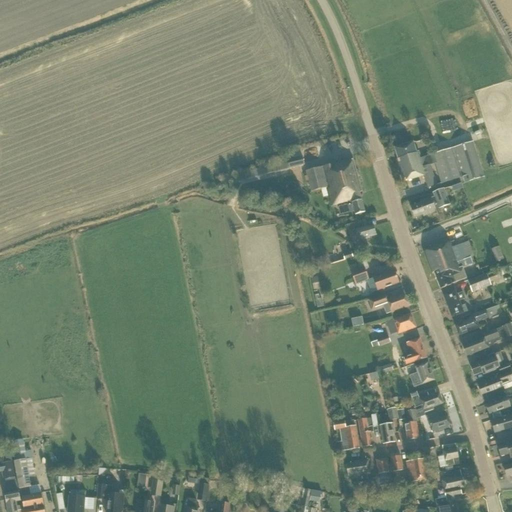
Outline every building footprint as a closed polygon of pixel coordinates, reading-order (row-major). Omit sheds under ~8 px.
[(397,164),(403,182),(423,175),(427,188),(436,185),(430,165),(435,164),(441,184),(463,177),(465,183),(484,177),(473,142),(420,158),(418,151),(416,152),(413,142),(394,148),(398,159),(396,159),(397,164)] [(287,160),(289,169),(305,165),(303,156),(287,160)] [(350,212),(354,211),(355,215),(365,213),(359,192),(362,192),(353,159),(306,171),(311,192),(327,188),(332,206),(347,202),(350,212)] [(411,207),(414,217),(423,215),(423,216),(435,212),(434,210),(438,208),(439,209),(449,205),(443,189),(433,193),(434,197),(430,198),(430,197),(420,201),(421,203),(411,207)] [(376,235),(373,225),(366,228),(364,220),(346,225),(350,238),(355,236),(357,242),(368,239),(368,238),(376,235)] [(423,252),(432,273),(434,272),(440,289),(451,285),(451,284),(466,278),(462,267),(472,263),(470,257),(466,259),(461,245),(452,248),(450,242),(423,252)] [(345,260),(353,258),(351,252),(343,254),(345,260)] [(351,272),(355,285),(369,280),(364,267),(351,272)] [(510,276),(511,275),(508,270),(490,277),(492,283),(510,276)] [(390,286),(398,283),(394,272),(387,274),(386,273),(373,278),(378,292),(391,287),(390,286)] [(468,281),(472,293),(491,286),(486,274),(468,281)] [(462,292),(461,292),(462,293),(456,295),(455,291),(443,296),(451,317),(459,314),(460,319),(469,316),(465,305),(461,306),(459,301),(464,299),(462,292)] [(372,310),(383,306),(386,315),(408,307),(404,294),(389,300),(387,294),(368,301),(372,310)] [(467,334),(479,330),(476,322),(498,314),(495,307),(465,319),(466,321),(454,325),(459,336),(467,333),(467,334)] [(393,320),(398,334),(416,328),(410,313),(393,320)] [(511,328),(510,324),(502,327),(506,338),(511,336),(511,328)] [(462,345),(466,356),(475,353),(476,355),(489,350),(486,342),(499,338),(496,329),(483,334),(483,335),(472,339),(473,341),(462,345)] [(377,340),(379,346),(390,342),(388,336),(377,340)] [(404,358),(407,365),(426,358),(420,338),(407,343),(411,355),(404,358)] [(498,369),(500,374),(511,370),(508,363),(499,367),(494,354),(480,360),(480,362),(470,366),(474,376),(482,373),(483,375),(498,369)] [(417,373),(410,376),(413,383),(420,381),(421,385),(434,380),(428,362),(415,367),(417,373)] [(379,368),(381,375),(393,371),(391,364),(379,368)] [(486,394),(489,403),(504,397),(506,396),(503,388),(502,386),(511,381),(511,372),(511,370),(500,374),(477,383),(478,386),(482,396),(486,394)] [(376,372),(366,374),(370,389),(379,387),(376,372)] [(415,408),(415,409),(415,410),(418,418),(425,416),(424,413),(433,410),(432,407),(443,403),(439,392),(428,396),(427,393),(417,397),(416,393),(410,395),(415,408)] [(504,397),(489,403),(485,404),(489,415),(510,407),(511,405),(511,395),(509,397),(508,396),(506,396),(504,397)] [(387,410),(389,421),(398,419),(396,409),(387,410)] [(417,418),(418,418),(415,410),(406,412),(408,423),(405,424),(407,440),(418,438),(416,422),(418,422),(417,418)] [(445,411),(427,416),(432,433),(449,427),(448,426),(450,425),(447,415),(447,416),(445,411)] [(378,416),(383,444),(394,442),(393,433),(395,433),(394,424),(388,425),(386,414),(378,416)] [(491,422),(494,433),(502,431),(503,433),(511,430),(511,414),(502,417),(502,419),(491,422)] [(358,421),(363,448),(373,446),(371,433),(373,432),(371,418),(358,421)] [(333,423),(335,430),(340,430),(342,442),(336,443),(338,452),(359,448),(354,421),(344,423),(344,421),(333,423)] [(12,442),(15,462),(14,462),(19,489),(21,489),(24,506),(18,507),(18,511),(22,510),(22,511),(44,511),(42,493),(31,495),(29,488),(31,488),(28,470),(26,460),(27,460),(25,451),(23,439),(12,442)] [(497,445),(501,456),(509,454),(511,460),(511,459),(511,439),(506,441),(506,443),(497,445)] [(438,457),(440,468),(459,464),(455,444),(442,446),(444,455),(438,457)] [(9,453),(8,448),(5,449),(6,455),(0,455),(0,461),(0,464),(0,471),(2,472),(3,480),(7,479),(15,478),(11,453),(9,453)] [(403,470),(400,456),(390,458),(394,484),(400,483),(398,471),(403,470)] [(367,459),(353,461),(354,463),(346,464),(349,480),(358,479),(357,477),(370,475),(367,459)] [(378,474),(380,488),(381,487),(381,486),(389,485),(387,473),(388,473),(386,459),(376,460),(378,474)] [(423,459),(406,462),(409,483),(426,480),(423,459)] [(511,463),(503,466),(506,477),(511,475),(511,463)] [(463,487),(461,476),(460,470),(451,472),(452,476),(441,478),(445,497),(461,494),(460,488),(463,487)] [(378,489),(380,488),(378,474),(378,475),(378,477),(357,480),(359,492),(378,489)] [(15,478),(7,479),(8,483),(6,483),(7,489),(4,492),(7,511),(17,511),(16,503),(21,502),(16,480),(15,478)] [(150,496),(161,498),(163,482),(152,480),(150,496)] [(98,485),(97,500),(105,501),(106,491),(112,492),(112,486),(98,485)] [(198,501),(207,502),(209,486),(202,485),(200,485),(198,501)] [(301,506),(308,508),(311,491),(303,489),(301,499),(303,499),(301,506)] [(69,496),(68,511),(83,511),(83,510),(84,509),(84,499),(84,497),(85,491),(70,490),(70,496),(69,496)] [(322,493),(312,491),(310,501),(315,502),(320,503),(322,493)] [(107,494),(106,511),(118,511),(119,510),(123,511),(124,495),(107,494)] [(238,506),(247,504),(245,494),(236,495),(238,506)] [(186,498),(185,507),(184,511),(200,511),(201,509),(195,509),(196,502),(196,501),(196,500),(195,500),(186,498)] [(456,511),(455,502),(447,503),(446,498),(435,500),(437,509),(439,509),(439,511),(456,511)] [(152,511),(154,503),(137,500),(135,511),(152,511)] [(227,511),(229,504),(220,503),(218,511),(227,511)] [(282,511),(284,504),(275,503),(273,511),(282,511)]
